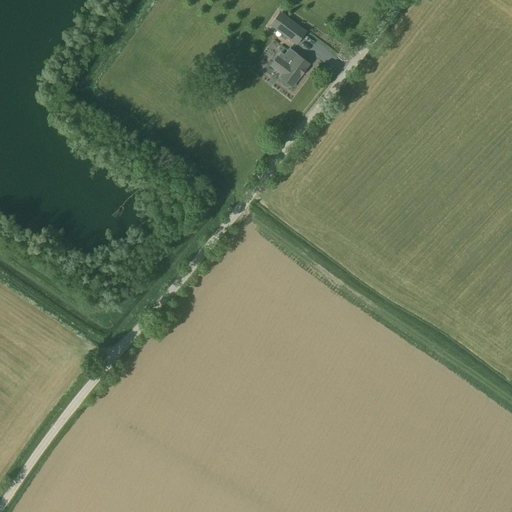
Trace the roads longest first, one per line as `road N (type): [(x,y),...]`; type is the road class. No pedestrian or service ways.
road 1 (unclassified): [(0,509),(87,386),(402,0)]
road 2 (track): [(0,273),(116,352)]
